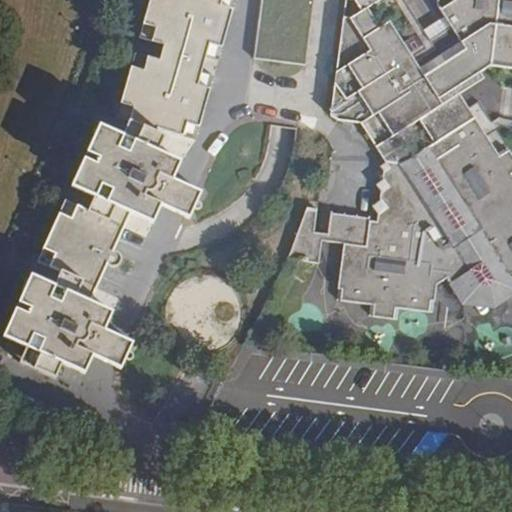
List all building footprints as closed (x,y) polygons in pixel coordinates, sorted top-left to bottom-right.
[(147,0),(139,37),(162,43),(158,57),(145,54),(141,68),(129,64),(119,101),(132,105),(128,118),(139,122),(163,131),(195,139),(232,8),(218,2),(218,0),(147,0)] [(261,0),(255,58),(306,64),(313,0),(261,0)] [(511,0),(457,0),(456,0),(455,0),(438,0),(438,3),(438,6),(445,17),(424,30),(405,0),(345,0),(333,102),(331,118),(336,121),(361,123),(387,161),(381,166),(385,171),(384,180),(377,184),(382,191),(381,200),(374,205),(379,214),(378,221),(370,220),(371,216),(332,211),(328,241),(344,243),(337,300),(370,304),(369,316),(399,319),(400,308),(434,312),(437,283),(447,277),(463,302),(495,305),(511,295),(511,279),(511,278),(511,277),(511,154),(507,147),(498,152),(460,93),(485,78),(482,72),(492,66),(511,68),(511,0)] [(12,305),(0,330),(0,331),(24,344),(37,349),(30,366),(55,379),(63,362),(80,370),(88,354),(100,327),(108,307),(89,299),(104,266),(106,267),(109,268),(112,267),(113,267),(115,266),(117,263),(119,262),(119,258),(119,255),(117,252),(115,250),(112,248),(127,211),(148,219),(156,202),(169,174),(177,156),(157,146),(163,131),(139,122),(135,136),(94,119),(67,181),(91,193),(85,207),(76,203),(69,216),(57,211),(42,245),(53,251),(47,265),(80,278),(74,292),(27,270),(15,298),(26,303),(23,310),(12,305)] [(169,174),(156,202),(177,212),(185,216),(197,188),(188,184),(169,174)] [(307,207),(288,259),(319,262),(323,235),(315,234),(318,207),(307,207)] [(100,327),(88,354),(105,360),(117,365),(128,339),(117,334),(100,327)] [(37,349),(24,344),(17,360),(30,366),(37,349)]
